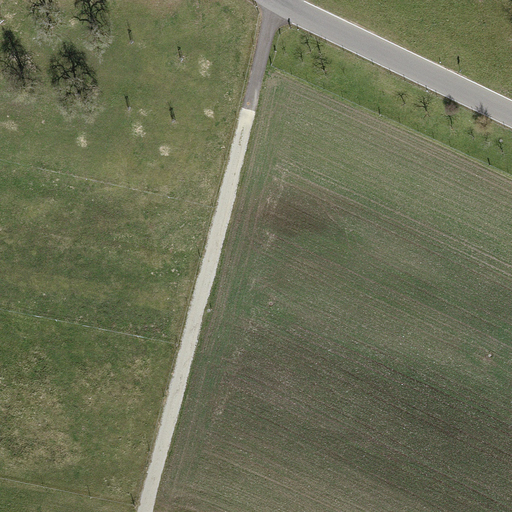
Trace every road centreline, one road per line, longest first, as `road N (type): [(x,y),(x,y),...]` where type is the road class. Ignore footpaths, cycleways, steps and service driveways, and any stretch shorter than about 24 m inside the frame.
road 1 (track): [(146,511),(275,0)]
road 2 (tertiary): [(279,0),(511,113)]
